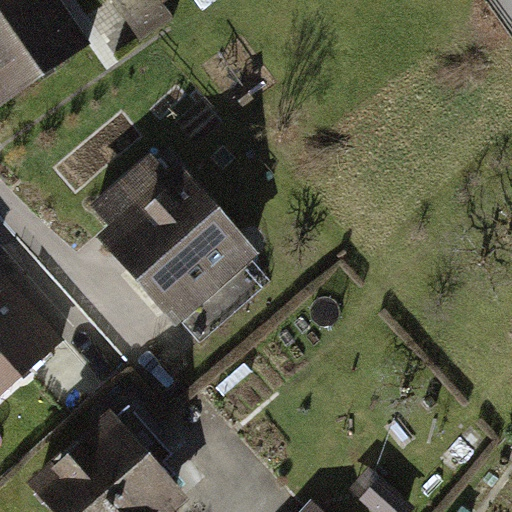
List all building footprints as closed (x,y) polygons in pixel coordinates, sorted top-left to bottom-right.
[(63,0),(0,0),(0,99),(17,124),(106,65),(63,0)] [(178,150),(99,224),(201,332),(280,259),(178,150)] [(0,269),(0,310),(20,294),(0,269)] [(20,294),(0,310),(0,417),(73,357),(20,294)] [(134,418),(55,487),(76,511),(211,511),(215,510),(134,418)]
